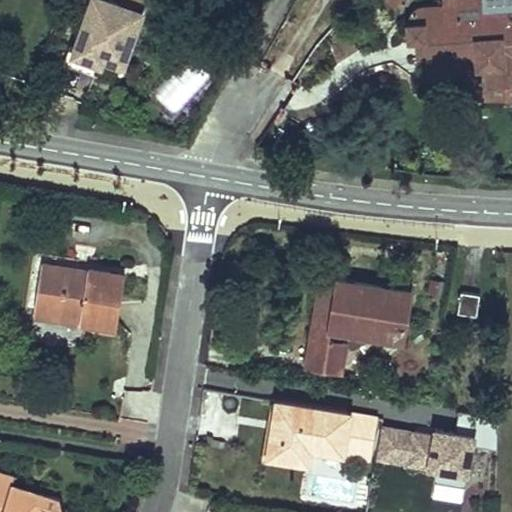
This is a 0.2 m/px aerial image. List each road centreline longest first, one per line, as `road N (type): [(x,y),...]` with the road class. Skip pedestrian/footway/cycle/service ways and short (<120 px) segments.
road 1 (residential): [(208,177),(154,511)]
road 2 (secondary): [(511,214),(380,204),(208,177)]
road 3 (secondary): [(208,177),(0,140)]
road 4 (residential): [(208,177),(240,83),(281,0)]
